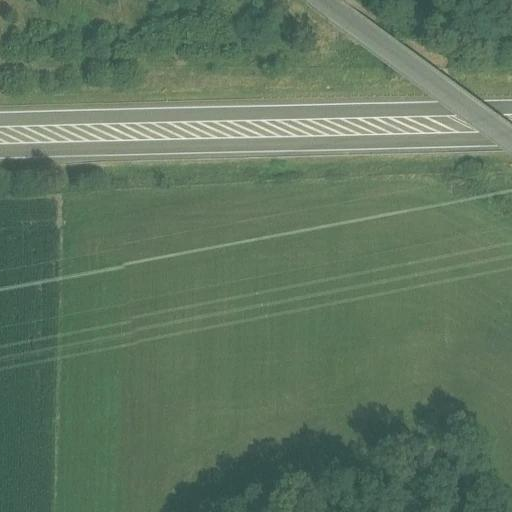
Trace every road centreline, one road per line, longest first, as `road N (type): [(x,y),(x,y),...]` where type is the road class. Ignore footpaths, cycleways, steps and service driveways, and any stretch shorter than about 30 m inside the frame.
road 1 (trunk): [(0,132),(511,122)]
road 2 (unclassified): [(511,143),(318,0)]
